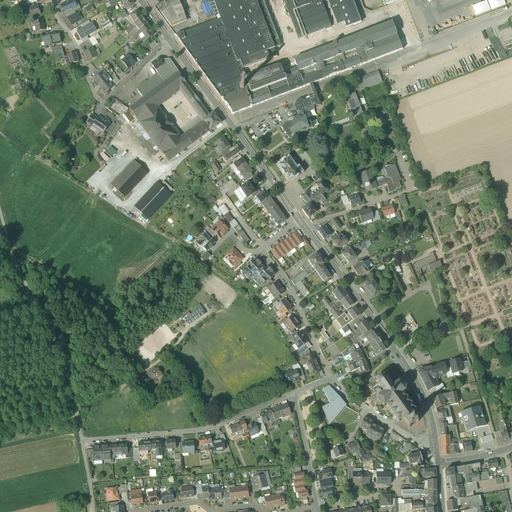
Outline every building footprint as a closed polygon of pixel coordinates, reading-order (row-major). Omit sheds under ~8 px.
[(111,8),(122,2),(121,0),(111,0),(108,2),(109,3),(111,8)] [(134,4),(131,0),(126,0),(122,2),(124,5),(123,6),(125,9),(126,8),(127,9),(131,7),(131,6),(134,4)] [(149,0),(155,8),(163,2),(161,0),(149,0)] [(175,0),(159,11),(171,27),(187,21),(178,0),(175,0)] [(216,0),(223,18),(243,70),(277,57),(274,49),(255,0),(216,0)] [(255,0),(274,49),(280,46),(262,0),(255,0)] [(291,0),(284,0),(299,39),(306,37),(291,0)] [(291,0),(306,37),(325,29),(313,0),(291,0)] [(313,0),(325,29),(331,27),(320,0),(313,0)] [(344,22),(335,0),(327,0),(337,25),(344,22)] [(361,22),(352,0),(335,0),(344,22),(346,28),(361,22)] [(360,0),(364,9),(372,13),(386,7),(385,6),(383,0),(360,0)] [(503,0),(490,0),(487,1),(491,11),(505,5),(503,0)] [(63,11),(64,12),(71,9),(77,7),(76,6),(74,1),(61,6),(62,8),(63,11)] [(476,16),(490,11),(487,1),(472,7),(476,16)] [(29,9),(31,17),(40,15),(38,7),(34,8),(29,9)] [(129,16),(134,24),(141,17),(137,11),(129,16)] [(68,19),(71,26),(80,21),(76,14),(68,19)] [(147,24),(141,17),(134,24),(136,27),(140,31),(147,24)] [(247,109),(256,105),(246,78),(243,70),(223,18),(203,26),(202,23),(197,25),(189,28),(190,31),(183,33),(182,33),(176,35),(175,36),(232,113),(232,114),(233,115),(234,114),(245,110),(246,110),(247,109)] [(34,22),(36,32),(44,30),(42,24),(41,20),(34,22)] [(102,25),(105,29),(112,25),(109,20),(102,25)] [(294,62),(281,67),(286,82),(282,83),(286,94),(402,50),(399,41),(398,40),(396,35),(396,34),(394,29),(394,28),(392,22),(391,23),(387,24),(383,26),(383,25),(382,25),(383,26),(379,27),(379,28),(375,29),(374,29),(375,29),(371,30),(370,30),(371,31),(367,32),(366,32),(363,33),(362,34),(359,35),(336,44),(335,42),(332,43),(333,45),(294,60),(294,62)] [(125,32),(127,34),(136,27),(134,24),(125,32)] [(147,24),(140,31),(142,33),(145,37),(146,39),(150,36),(151,38),(154,35),(152,32),(147,24)] [(81,40),(87,37),(95,32),(91,25),(83,29),(77,33),(81,40)] [(134,40),(139,36),(142,33),(140,31),(132,38),(134,40)] [(44,44),(45,47),(51,46),(61,44),(59,34),(41,38),(43,44),(44,44)] [(88,40),(93,47),(94,47),(98,44),(95,40),(94,37),(88,40)] [(139,49),(143,53),(147,49),(143,45),(139,49)] [(88,63),(97,57),(96,54),(93,48),(86,52),(84,48),(81,49),(88,63)] [(64,57),(62,50),(55,52),(58,61),(65,60),(64,57)] [(131,50),(127,54),(129,56),(133,60),(137,57),(131,50)] [(65,60),(67,66),(79,63),(76,53),(64,57),(65,60)] [(126,58),(121,61),(128,69),(135,63),(133,60),(129,56),(126,58)] [(151,64),(156,71),(164,65),(161,62),(159,58),(151,64)] [(178,73),(179,72),(169,60),(163,61),(170,71),(176,70),(178,73)] [(158,74),(146,83),(152,92),(153,92),(178,73),(176,70),(170,71),(163,61),(161,62),(164,65),(156,71),(158,74)] [(280,65),(246,78),(256,105),(286,94),(282,83),(286,82),(281,67),(280,65)] [(94,73),(97,78),(102,73),(98,69),(94,73)] [(357,80),(358,83),(379,75),(378,72),(357,80)] [(94,80),(98,85),(106,79),(102,73),(97,78),(94,80)] [(155,106),(180,88),(185,84),(186,83),(178,73),(153,92),(152,92),(143,99),(129,109),(137,119),(155,106)] [(361,91),(382,83),(379,75),(358,83),(359,85),(361,91)] [(110,83),(106,79),(98,85),(101,90),(110,83)] [(113,80),(110,83),(101,90),(100,90),(105,97),(109,93),(108,92),(107,90),(110,87),(111,87),(112,87),(116,83),(113,80)] [(403,87),(397,90),(393,81),(386,84),(393,99),(405,93),(403,87)] [(143,99),(152,92),(146,83),(137,90),(143,99)] [(205,110),(185,84),(180,88),(199,114),(205,110)] [(294,104),(298,115),(302,114),(302,112),(308,110),(313,108),(317,107),(319,106),(320,104),(319,102),(316,95),(314,96),(294,104)] [(348,103),(353,117),(362,114),(354,95),(342,99),(344,104),(348,103)] [(109,105),(110,106),(107,110),(118,118),(118,117),(120,116),(128,110),(111,98),(110,100),(109,101),(109,103),(109,105)] [(158,109),(155,106),(137,119),(139,123),(158,109)] [(165,118),(158,109),(139,123),(138,123),(159,151),(160,150),(178,137),(171,127),(172,126),(165,118)] [(209,116),(205,110),(199,114),(204,120),(209,116)] [(314,110),(302,114),(305,121),(308,119),(311,117),(314,117),(317,117),(315,113),(314,110)] [(210,131),(221,124),(213,113),(209,116),(204,120),(204,122),(210,131)] [(123,118),(128,125),(134,121),(128,114),(123,118)] [(305,121),(302,114),(298,115),(293,118),(294,120),(289,122),(281,128),(281,127),(280,128),(281,128),(283,132),(284,131),(288,136),(288,137),(288,138),(288,139),(289,139),(289,140),(290,140),(291,140),(297,135),(298,135),(299,134),(300,134),(301,133),(303,132),(303,133),(304,134),(307,133),(307,131),(308,130),(312,129),(310,123),(306,124),(305,121)] [(102,134),(103,135),(110,124),(103,120),(102,121),(97,118),(96,119),(95,119),(92,124),(87,121),(86,123),(92,127),(93,125),(96,127),(95,128),(103,134),(102,134)] [(204,122),(180,140),(162,153),(168,162),(210,131),(204,122)] [(151,156),(159,151),(138,123),(132,128),(132,130),(134,134),(151,156)] [(93,125),(92,127),(97,131),(100,133),(102,134),(103,134),(95,128),(96,127),(93,125)] [(160,150),(162,153),(180,140),(178,137),(160,150)] [(218,147),(222,152),(229,147),(223,138),(216,144),(218,147)] [(116,152),(110,147),(106,153),(112,157),(116,152)] [(241,152),(238,148),(231,153),(224,158),(223,158),(226,163),(241,152)] [(285,160),(284,160),(281,162),(281,163),(281,164),(278,166),(281,170),(282,171),(281,172),(283,174),(284,174),(285,175),(288,179),(290,178),(292,177),(293,178),(294,179),(297,176),(302,172),(298,168),(297,169),(295,167),(297,165),(294,161),(292,163),(288,158),(286,160),(285,160)] [(237,169),(245,163),(242,159),(238,161),(234,164),(236,167),(235,167),(237,169)] [(111,186),(125,198),(147,174),(134,161),(111,186)] [(211,166),(216,174),(221,170),(216,163),(211,166)] [(249,168),(245,163),(237,169),(239,171),(238,171),(240,174),(241,174),(249,168)] [(387,187),(389,193),(395,191),(395,190),(400,188),(398,182),(401,181),(395,167),(394,166),(393,166),(392,165),(385,167),(386,169),(384,170),(387,176),(388,178),(389,179),(386,180),(386,179),(384,180),(383,179),(383,177),(377,179),(377,178),(376,179),(376,182),(377,183),(375,184),(376,187),(378,186),(379,188),(387,184),(388,187),(387,187)] [(252,173),(249,168),(241,174),(242,176),(244,179),(251,173),(252,173)] [(366,189),(368,193),(377,189),(376,187),(375,184),(374,183),(369,171),(360,175),(365,186),(364,187),(365,189),(366,189)] [(223,186),(228,193),(237,187),(232,180),(223,186)] [(316,185),(319,189),(323,195),(327,192),(328,191),(321,182),(316,185)] [(135,207),(148,220),(170,195),(169,194),(161,187),(157,183),(135,207)] [(165,183),(161,187),(169,194),(173,190),(165,183)] [(237,190),(244,200),(251,196),(255,193),(251,186),(251,185),(251,183),(249,183),(248,183),(237,190)] [(316,185),(307,192),(310,195),(319,189),(316,185)] [(319,189),(310,195),(314,201),(322,195),(323,195),(319,189)] [(244,200),(237,190),(234,192),(240,203),(244,200)] [(253,198),(256,196),(260,193),(258,190),(255,193),(251,196),(253,198)] [(263,191),(260,193),(256,196),(258,199),(265,194),(263,191)] [(310,204),(314,201),(310,195),(307,192),(301,196),(307,206),(310,204)] [(261,204),(261,203),(269,198),(266,193),(265,194),(258,199),(260,201),(259,201),(261,204)] [(310,204),(312,206),(314,204),(315,205),(321,201),(322,203),(326,201),(324,198),(322,195),(314,201),(310,204)] [(352,197),(348,198),(351,206),(360,203),(358,196),(352,198),(352,197)] [(264,208),(265,208),(273,202),(269,198),(261,203),(263,206),(262,206),(264,208)] [(267,213),(268,212),(276,207),(273,202),(265,208),(266,210),(267,213)] [(315,211),(312,206),(310,204),(307,206),(302,210),(304,213),(306,215),(308,219),(309,218),(316,213),(315,211)] [(218,209),(224,216),(228,213),(223,206),(218,209)] [(271,217),(272,217),(280,211),(276,206),(276,207),(268,212),(270,214),(269,215),(271,217)] [(382,209),(384,217),(389,216),(394,214),(392,206),(386,208),(382,209)] [(358,214),(361,223),(373,219),(372,213),(370,210),(358,214)] [(274,222),(275,221),(283,216),(280,211),(272,217),(273,219),(274,222)] [(373,219),(374,222),(380,220),(377,211),(372,213),(373,219)] [(219,221),(223,225),(226,222),(221,216),(218,218),(217,220),(219,222),(219,221)] [(286,220),(283,216),(275,221),(277,224),(276,224),(278,226),(286,220)] [(330,227),(331,227),(333,225),(337,231),(341,228),(335,220),(328,225),(330,227)] [(219,222),(215,226),(224,234),(228,230),(223,225),(219,221),(219,222)] [(220,238),(224,234),(215,226),(211,230),(215,234),(220,238)] [(331,235),(329,233),(327,230),(325,227),(318,232),(324,241),(331,235),(332,235),(331,234),(331,235)] [(207,231),(213,237),(215,234),(211,230),(209,228),(207,231)] [(296,233),(291,236),(299,246),(303,243),(301,240),(296,233)] [(203,249),(207,252),(210,249),(211,250),(213,247),(212,246),(215,243),(212,240),(211,241),(209,238),(205,234),(196,244),(200,248),(200,247),(203,250),(203,249)] [(339,248),(341,246),(347,242),(342,235),(339,236),(338,237),(332,241),(332,242),(332,243),(333,245),(334,245),(335,245),(337,249),(339,248)] [(291,236),(287,239),(294,249),(299,246),(291,236)] [(305,246),(306,247),(309,245),(304,238),(301,240),(303,243),(305,246)] [(287,239),(283,242),(290,252),(294,249),(287,239)] [(283,242),(279,245),(286,255),(290,252),(283,242)] [(279,245),(275,248),(282,258),(286,255),(279,245)] [(278,261),(282,258),(275,248),(271,252),(278,261)] [(243,259),(233,249),(226,255),(230,259),(232,261),(230,263),(234,267),(239,262),(243,259)] [(356,258),(351,251),(350,250),(349,250),(342,255),(344,258),(344,259),(346,261),(348,264),(356,258)] [(200,259),(205,263),(211,256),(206,252),(200,259)] [(428,267),(430,273),(442,269),(439,261),(436,263),(433,253),(428,255),(430,258),(414,264),(415,268),(416,271),(419,270),(420,270),(425,268),(428,267)] [(308,261),(315,271),(322,266),(323,265),(316,255),(308,261)] [(253,281),(260,288),(269,279),(270,280),(274,275),(272,273),(272,272),(270,270),(269,270),(266,268),(264,270),(262,268),(262,267),(260,265),(260,264),(258,262),(257,262),(254,260),(250,264),(251,265),(242,274),(246,278),(249,281),(251,278),(253,280),(253,281)] [(242,265),(239,262),(234,267),(233,269),(235,271),(242,265)] [(367,270),(366,269),(364,266),(365,265),(363,262),(359,264),(352,269),(352,271),(353,272),(355,273),(358,277),(360,275),(362,273),(363,275),(364,275),(368,272),(367,270)] [(325,271),(322,266),(315,271),(324,283),(331,278),(327,273),(328,272),(326,270),(325,271)] [(365,287),(373,298),(381,292),(373,281),(368,285),(365,287)] [(271,287),(268,290),(271,295),(272,294),(281,288),(279,285),(279,284),(278,283),(277,283),(276,284),(275,284),(274,285),(273,286),(272,287),(271,287)] [(285,292),(281,288),(272,294),(275,299),(278,297),(285,292)] [(332,294),(337,301),(339,303),(340,303),(347,297),(340,288),(337,290),(332,294)] [(277,302),(280,299),(278,297),(275,299),(271,302),(273,305),(272,305),(274,308),(275,307),(279,304),(277,302)] [(347,297),(340,303),(341,305),(346,310),(353,305),(347,297)] [(278,312),(289,304),(285,299),(279,304),(275,307),(276,308),(274,309),(276,312),(278,311),(278,312)] [(329,311),(332,308),(330,305),(325,299),(322,301),(329,311)] [(212,303),(206,306),(209,311),(215,307),(212,303)] [(291,307),(289,304),(278,312),(282,316),(282,317),(285,314),(292,309),(291,307)] [(198,309),(197,309),(202,317),(206,314),(201,307),(198,309)] [(335,319),(335,320),(336,320),(341,316),(338,313),(337,311),(336,310),(334,307),(332,308),(329,311),(332,315),(333,317),(335,319)] [(355,308),(348,313),(348,314),(353,321),(361,315),(355,308)] [(187,322),(189,325),(202,317),(197,309),(190,314),(184,318),(187,322)] [(346,326),(353,321),(348,314),(346,316),(344,313),(341,316),(336,320),(342,329),(346,326)] [(287,321),(285,318),(286,317),(285,314),(282,317),(282,316),(279,318),(277,320),(279,322),(278,323),(280,325),(283,323),(287,321)] [(171,316),(165,322),(169,327),(175,321),(173,318),(171,316)] [(283,323),(287,328),(296,321),(293,316),(287,321),(283,323)] [(300,326),(296,321),(287,328),(290,332),(290,333),(294,330),(300,326)] [(362,335),(363,336),(371,330),(365,321),(361,324),(357,327),(362,335)] [(341,329),(345,334),(349,331),(346,326),(342,329),(341,329)] [(365,338),(373,333),(371,330),(363,336),(362,335),(359,337),(362,341),(362,340),(365,338)] [(292,339),(295,344),(304,337),(303,336),(300,333),(299,334),(293,338),(292,339)] [(368,342),(369,344),(377,338),(373,333),(365,338),(368,342)] [(308,342),(304,337),(295,344),(299,349),(305,345),(308,342)] [(382,345),(377,338),(369,344),(374,351),(382,345)] [(374,351),(375,352),(378,356),(386,350),(382,345),(374,351)] [(298,352),(301,355),(308,350),(306,346),(298,352)] [(301,355),(303,359),(311,356),(308,350),(301,355)] [(309,369),(311,375),(319,372),(320,371),(313,355),(311,356),(303,359),(302,360),(304,365),(307,364),(309,369)] [(364,360),(362,355),(358,357),(357,356),(351,358),(354,363),(354,364),(364,360)] [(459,360),(451,362),(452,363),(450,365),(451,367),(453,374),(459,372),(462,371),(462,370),(460,363),(459,360)] [(467,368),(468,370),(471,370),(469,361),(460,363),(462,370),(467,368)] [(369,372),(366,364),(359,367),(361,372),(362,375),(363,374),(369,372)] [(419,373),(428,391),(434,388),(438,386),(435,380),(436,376),(441,375),(439,369),(438,365),(430,367),(431,368),(429,368),(426,368),(427,369),(425,370),(425,369),(420,370),(419,373)] [(451,367),(445,369),(446,374),(447,378),(454,377),(453,374),(451,367)] [(158,368),(151,372),(155,380),(157,379),(162,376),(158,368)] [(287,379),(289,383),(292,381),(292,382),(294,382),(295,382),(296,380),(299,378),(296,370),(294,371),(285,374),(285,375),(284,377),(285,379),(286,379),(287,379)] [(408,429),(409,429),(409,427),(416,422),(418,423),(418,421),(416,421),(415,420),(416,419),(416,418),(416,417),(414,416),(413,417),(412,415),(412,414),(412,413),(414,411),(414,410),(415,410),(415,411),(416,410),(415,409),(416,409),(416,408),(415,408),(415,406),(416,406),(416,405),(415,406),(414,404),(414,403),(413,404),(412,404),(411,404),(412,403),(412,402),(411,403),(407,398),(408,397),(408,396),(407,397),(403,392),(404,391),(406,392),(406,391),(405,391),(406,387),(407,386),(407,385),(406,386),(404,382),(403,381),(402,382),(398,381),(398,380),(397,380),(397,382),(396,382),(395,381),(396,380),(395,377),(391,371),(385,376),(384,376),(385,374),(384,374),(383,375),(380,375),(380,374),(379,374),(379,375),(377,377),(376,377),(377,378),(376,381),(375,381),(375,382),(376,382),(376,383),(370,387),(373,393),(374,392),(376,394),(376,395),(377,394),(378,396),(377,397),(376,396),(375,397),(376,397),(376,401),(375,401),(375,402),(376,402),(378,405),(378,406),(379,407),(379,406),(383,406),(383,408),(384,407),(384,406),(385,405),(389,410),(388,411),(389,411),(393,415),(392,416),(392,417),(393,416),(393,417),(393,418),(392,419),(393,419),(394,421),(395,421),(396,421),(397,421),(396,422),(396,423),(397,422),(398,422),(398,423),(399,422),(399,421),(399,422),(402,420),(403,421),(404,420),(408,426),(408,429)] [(159,382),(157,379),(155,380),(151,372),(148,374),(154,385),(159,382)] [(363,376),(363,374),(362,375),(361,372),(353,379),(355,382),(363,376)] [(140,379),(143,384),(148,381),(145,376),(140,379)] [(322,408),(329,425),(345,407),(340,404),(342,401),(329,387),(323,390),(329,404),(322,408)] [(432,399),(435,409),(444,406),(445,406),(444,405),(443,401),(449,400),(450,403),(451,406),(458,404),(455,392),(441,395),(432,399)] [(274,410),(278,419),(282,417),(282,418),(289,415),(291,414),(286,404),(274,409),(274,410)] [(436,413),(438,420),(445,419),(447,418),(451,418),(448,406),(444,407),(445,411),(443,411),(436,413)] [(480,407),(460,413),(466,432),(486,426),(480,407)] [(267,420),(270,419),(267,412),(259,415),(261,418),(263,424),(268,422),(267,420)] [(360,428),(368,432),(372,425),(373,422),(364,418),(360,428)] [(258,431),(261,430),(257,419),(253,421),(254,424),(255,424),(258,431)] [(249,426),(247,427),(249,430),(247,430),(250,437),(258,434),(259,433),(258,431),(255,424),(254,424),(252,425),(249,426)] [(238,432),(235,425),(229,428),(232,435),(236,433),(238,432)] [(374,440),(379,443),(382,437),(384,431),(372,425),(368,432),(366,436),(370,439),(371,437),(374,439),(374,440)] [(445,432),(446,437),(449,436),(449,431),(456,430),(456,426),(453,427),(446,428),(445,428),(445,432)] [(494,433),(496,439),(502,437),(501,433),(500,431),(494,433)] [(510,440),(508,431),(504,432),(501,433),(502,437),(504,443),(510,440)] [(449,436),(446,437),(441,437),(441,440),(442,456),(449,455),(448,446),(449,446),(457,446),(457,443),(457,441),(457,440),(449,440),(449,436)] [(166,441),(167,449),(172,448),(176,448),(175,440),(166,441)] [(221,441),(218,442),(218,443),(213,444),(215,452),(224,450),(223,444),(223,441),(221,441)] [(151,451),(151,450),(150,442),(138,443),(139,448),(139,450),(144,450),(144,451),(148,451),(151,451)] [(188,453),(194,453),(193,442),(186,443),(186,442),(182,442),(182,443),(183,453),(188,453)] [(355,452),(358,459),(361,457),(362,458),(365,457),(362,449),(360,450),(357,442),(347,446),(350,454),(355,452)] [(463,453),(472,452),(471,443),(462,444),(463,453)] [(117,453),(122,452),(121,444),(114,445),(114,453),(117,453)] [(94,461),(102,460),(101,446),(92,447),(93,450),(93,459),(93,461),(94,461)] [(110,460),(110,459),(110,458),(110,453),(109,446),(101,446),(102,460),(110,460)] [(449,446),(449,455),(458,455),(457,449),(457,446),(449,446)] [(333,450),(336,458),(344,455),(340,447),(333,450)] [(417,463),(418,469),(423,467),(424,467),(420,454),(420,453),(416,454),(416,453),(414,454),(411,454),(411,456),(407,457),(409,464),(410,465),(417,463)] [(362,458),(363,463),(373,460),(368,455),(365,457),(362,458)] [(487,462),(488,469),(498,467),(497,461),(492,462),(492,461),(487,462)] [(318,475),(319,481),(324,480),(331,479),(333,478),(331,469),(324,471),(325,473),(323,474),(318,475)] [(423,476),(423,478),(436,477),(435,469),(423,470),(423,472),(421,472),(421,476),(423,476)] [(454,477),(454,473),(453,469),(445,470),(444,472),(445,478),(449,477),(454,477)] [(410,483),(411,487),(415,487),(414,477),(413,477),(413,470),(405,470),(405,477),(410,477),(411,483),(410,483)] [(294,475),(295,481),(303,479),(305,479),(303,473),(301,473),(295,475),(294,475)] [(353,485),(362,485),(362,473),(353,473),(353,485)] [(464,476),(460,476),(461,486),(462,486),(476,483),(479,482),(479,479),(478,474),(471,475),(464,476)] [(253,478),(254,484),(266,481),(264,475),(256,477),(253,478)] [(451,487),(461,486),(460,476),(454,477),(449,477),(451,488),(451,487)] [(293,481),(294,487),(304,485),(303,479),(295,481),(293,481)] [(319,481),(321,490),(331,488),(333,487),(331,479),(324,480),(319,481)] [(427,485),(427,487),(428,491),(436,491),(436,480),(428,481),(428,482),(427,482),(426,482),(426,485),(427,485)] [(267,487),(266,481),(254,484),(256,490),(261,489),(267,487)] [(463,495),(464,499),(468,498),(473,497),(473,492),(477,491),(476,483),(462,486),(463,495)] [(295,493),(297,493),(305,491),(304,485),(294,487),(295,493)] [(463,495),(462,486),(461,486),(451,487),(452,490),(453,490),(454,497),(453,497),(454,501),(456,500),(456,501),(464,499),(463,495)] [(181,489),(182,499),(193,497),(192,492),(192,487),(181,489)] [(119,500),(118,493),(117,488),(106,489),(107,494),(108,494),(109,501),(108,501),(119,500)] [(222,499),(221,494),(224,494),(223,491),(223,488),(219,488),(214,489),(216,500),(221,500),(222,499)] [(321,490),(323,499),(326,498),(332,497),(332,496),(331,488),(321,490)] [(163,494),(164,502),(173,500),(173,495),(172,491),(167,492),(167,493),(163,494)] [(307,491),(305,491),(297,493),(299,499),(301,498),(307,497),(308,497),(307,491)] [(500,492),(503,504),(509,503),(506,491),(500,492)] [(149,501),(149,504),(158,503),(157,496),(157,492),(148,494),(149,499),(148,499),(148,501),(149,501)] [(282,494),(276,496),(278,507),(284,506),(284,504),(282,495),(282,494)] [(142,495),(141,495),(131,497),(132,505),(136,505),(136,506),(140,506),(139,504),(143,504),(142,501),(142,495)] [(276,496),(270,497),(273,508),(278,507),(276,496)] [(381,496),(381,507),(390,507),(390,499),(390,496),(381,496)] [(473,497),(468,498),(469,502),(470,510),(476,509),(482,508),(481,502),(477,502),(476,497),(480,496),(476,497),(473,497)] [(267,509),(273,508),(270,497),(264,498),(266,506),(267,509)] [(402,501),(397,499),(397,511),(405,511),(411,511),(423,510),(423,505),(421,504),(416,504),(411,504),(411,500),(402,501)] [(456,503),(456,501),(456,500),(454,501),(446,502),(447,511),(452,511),(454,511),(457,511),(456,503)]
